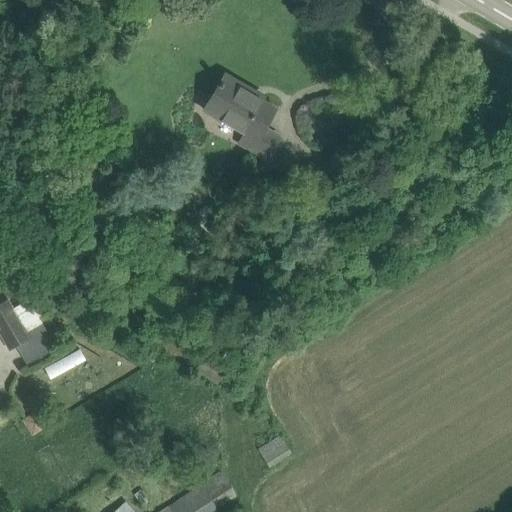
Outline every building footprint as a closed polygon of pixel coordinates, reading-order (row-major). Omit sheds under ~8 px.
[(204,110),(245,133),(239,143),(265,158),(277,136),(264,128),(276,109),(250,94),(252,90),(225,74),(204,110)] [(0,332),(10,349),(30,338),(13,308),(8,299),(0,304),(0,303),(0,332)] [(80,348),(45,367),(51,378),(86,359),(80,348)] [(206,351),(194,371),(221,386),(232,367),(206,351)] [(22,419),(32,436),(48,426),(38,409),(22,419)] [(259,450),(269,466),(292,452),(281,436),(259,450)] [(200,482),(167,504),(172,511),(210,511),(217,507),(200,482)] [(133,495),(141,506),(150,499),(142,488),(133,495)]
